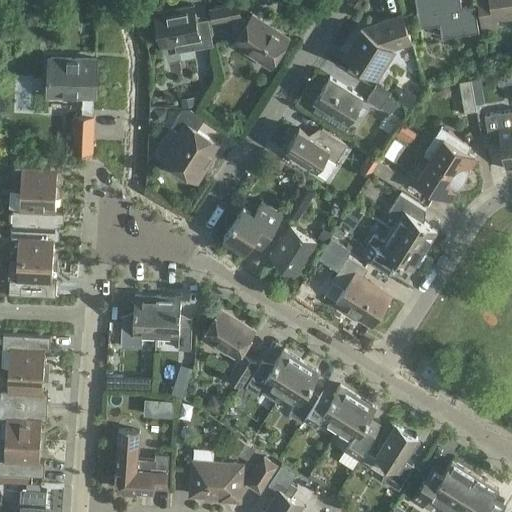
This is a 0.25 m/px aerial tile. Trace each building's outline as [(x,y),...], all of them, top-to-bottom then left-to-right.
[(461,6),(459,0),(414,0),(419,25),(439,22),(441,36),(478,30),(474,4),(461,6)] [(511,0),(477,0),(482,27),(496,25),(494,17),(511,14),(511,0)] [(247,19),(239,14),(237,2),(209,7),(212,20),(229,16),(233,36),(235,37),(232,42),(269,66),(286,39),(265,25),(267,22),(252,12),(247,19)] [(199,37),(193,4),(154,12),(160,45),(174,42),(176,49),(210,43),(209,35),(199,37)] [(410,40),(401,12),(376,21),(369,31),(360,25),(343,52),(377,74),(394,47),(393,46),(410,40)] [(82,106),(92,107),(93,94),(94,94),(95,58),(50,56),(48,93),(83,94),(82,106)] [(346,129),(350,122),(347,120),(362,96),(329,75),(313,99),(318,102),(314,109),(346,129)] [(463,111),(475,109),(470,77),(458,79),(463,111)] [(379,106),(387,94),(373,86),(366,98),(379,106)] [(197,180),(220,143),(196,128),(204,116),(189,107),(181,107),(170,124),(178,129),(161,156),(197,180)] [(511,108),(484,114),(488,139),(500,137),(505,168),(511,166),(511,108)] [(91,155),(93,114),(73,113),(71,149),(85,150),(84,155),(91,155)] [(423,153),(430,157),(462,177),(475,157),(466,151),(470,144),(440,125),(423,153)] [(315,137),(298,127),(285,147),(316,167),(314,170),(325,177),(334,161),(335,162),(346,143),(321,127),(315,137)] [(20,188),(55,189),(56,168),(61,168),(62,154),(14,152),(14,166),(21,167),(20,188)] [(449,198),(462,177),(430,157),(417,178),(426,184),(423,189),(436,198),(439,192),(449,198)] [(399,186),(405,176),(378,159),(372,169),(399,186)] [(301,183),(284,211),(296,219),(314,191),(301,183)] [(54,210),(55,189),(20,188),(19,209),(12,208),(11,222),(58,224),(62,224),(63,211),(54,210)] [(391,227),(424,249),(437,229),(418,217),(424,207),(399,191),(388,209),(398,216),(391,227)] [(282,212),(260,199),(253,210),(243,204),(222,236),(244,250),(250,241),(260,247),(282,212)] [(58,238),(58,224),(11,222),(10,236),(18,236),(17,257),(52,259),(53,238),(58,238)] [(294,272),(315,239),(290,223),(269,256),(294,272)] [(412,268),(424,249),(391,227),(383,239),(373,233),(361,251),(387,267),(393,257),(412,268)] [(372,322),(389,295),(361,277),(367,267),(347,254),(331,279),(344,287),(336,299),(372,322)] [(51,280),(52,259),(17,257),(16,278),(8,278),(8,292),(55,294),(56,280),(51,280)] [(155,334),(157,294),(134,293),(133,315),(121,315),(120,345),(141,346),(141,333),(155,334)] [(157,294),(155,334),(178,335),(177,347),(190,348),(191,318),(179,317),(180,295),(157,294)] [(237,355),(253,329),(219,308),(203,334),(237,355)] [(8,368),(43,369),(44,348),(49,348),(50,334),(2,332),(2,346),(9,347),(8,368)] [(280,393),(301,359),(283,347),(271,366),(261,360),(245,385),(258,394),(265,383),(280,393)] [(240,384),(255,361),(243,353),(228,377),(240,384)] [(304,417),(317,395),(307,389),(319,371),(301,359),(280,393),(294,402),(288,412),(301,421),(304,417)] [(42,390),(43,369),(8,368),(7,389),(0,388),(0,401),(46,404),(47,390),(42,390)] [(336,428),(357,395),(339,383),(331,395),(322,388),(317,395),(304,417),(315,424),(319,417),(336,428)] [(172,397),(144,395),(143,412),(171,414),(172,397)] [(358,456),(374,431),(378,424),(368,418),(375,406),(357,395),(336,428),(351,437),(344,448),(358,456)] [(46,418),(46,404),(0,401),(0,415),(5,416),(4,437),(40,439),(41,418),(46,418)] [(398,488),(413,465),(403,458),(417,437),(396,424),(375,457),(388,465),(381,477),(398,488)] [(154,459),(137,458),(139,429),(118,427),(114,479),(122,488),(153,490),(153,482),(166,483),(168,453),(154,452),(154,459)] [(39,460),(40,439),(4,437),(3,458),(0,457),(0,480),(31,482),(31,474),(43,474),(44,460),(39,460)] [(259,488),(275,463),(263,455),(247,481),(259,488)] [(474,473),(451,458),(442,473),(430,465),(411,496),(430,508),(436,499),(452,509),(474,473)] [(239,498),(242,462),(192,459),(190,492),(209,494),(209,493),(220,494),(220,497),(239,498)] [(499,511),(504,505),(492,497),(498,488),(474,473),(452,509),(456,511),(499,511)] [(45,505),(46,489),(20,487),(19,491),(20,491),(19,503),(21,504),(21,511),(0,509),(0,511),(49,511),(50,505),(45,505)] [(278,487),(262,511),(296,511),(302,503),(278,487)] [(402,511),(405,508),(396,502),(390,511),(402,511)]
